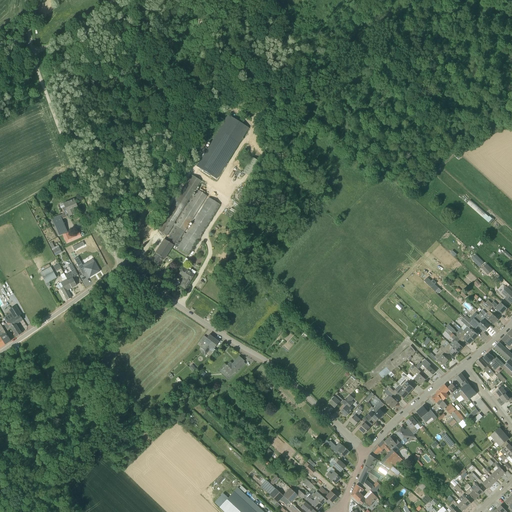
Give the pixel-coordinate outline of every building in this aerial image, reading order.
[(47,0),(42,0),(41,7),(51,8),(52,3),(47,2),(47,0)] [(216,179),(248,128),(229,115),(196,166),(203,171),(203,172),(210,176),(210,175),(216,179)] [(246,163),(231,185),(243,193),(257,171),(246,163)] [(157,264),(159,261),(161,261),(163,258),(164,259),(173,245),(188,254),(198,239),(200,240),(202,236),(201,235),(220,205),(208,197),(188,230),(186,229),(207,196),(197,190),(176,224),(175,223),(174,222),(201,180),(191,175),(165,217),(166,217),(158,230),(167,236),(174,225),(175,226),(166,241),(164,240),(155,253),(156,254),(152,261),(157,264)] [(69,217),(69,216),(75,213),(73,208),(77,206),(74,199),(64,204),(65,207),(62,208),(63,211),(63,214),(52,218),(59,235),(68,232),(63,221),(65,220),(65,218),(69,217)] [(486,214),(471,200),(467,204),(483,218),(486,214)] [(79,237),(77,233),(69,237),(67,233),(63,235),(67,243),(79,237)] [(52,249),(55,254),(60,251),(57,246),(52,249)] [(500,255),(503,253),(510,259),(511,257),(511,256),(505,250),(503,252),(499,248),(496,252),(500,255)] [(471,259),(475,263),(477,262),(481,266),(484,263),(476,255),(471,259)] [(78,257),(74,259),(78,266),(82,264),(79,259),(78,257)] [(509,264),(508,264),(505,268),(504,267),(502,269),(507,274),(510,272),(507,269),(510,265),(510,264),(511,263),(511,261),(509,263),(509,264)] [(89,277),(95,274),(94,274),(95,273),(96,273),(100,271),(94,262),(88,265),(87,263),(83,265),(82,265),(86,272),(89,277)] [(487,274),(492,269),(487,263),(482,268),(487,274)] [(65,275),(66,277),(67,279),(72,288),(76,285),(72,278),(78,275),(72,264),(68,265),(72,272),(65,275)] [(51,267),(46,270),(40,273),(46,284),(57,278),(51,267)] [(185,289),(195,274),(183,267),(179,274),(182,276),(185,278),(182,281),(181,282),(182,282),(180,285),(179,285),(185,289)] [(436,291),(439,288),(435,285),(437,283),(433,279),(431,281),(427,277),(424,281),(435,292),(436,291)] [(72,288),(67,279),(61,282),(63,287),(60,288),(67,300),(71,297),(67,290),(72,288)] [(511,302),(511,292),(507,288),(502,293),(507,298),(506,299),(511,304),(511,302)] [(431,294),(426,300),(435,309),(440,303),(431,294)] [(486,303),(490,307),(492,309),(494,306),(496,308),(496,309),(502,314),(507,309),(501,303),(498,306),(494,302),(492,304),(488,300),(486,303)] [(13,315),(15,318),(12,320),(7,323),(16,337),(21,333),(16,324),(23,320),(20,315),(21,315),(15,306),(10,310),(13,315)] [(489,311),(486,313),(483,310),(481,313),(493,325),(498,319),(489,311)] [(490,325),(483,320),(478,315),(472,321),(466,316),(464,317),(463,318),(465,320),(472,326),(475,329),(478,326),(484,331),(490,325)] [(478,335),(472,330),(469,328),(472,326),(465,320),(462,322),(467,326),(464,330),(465,332),(473,340),(478,335)] [(0,336),(5,344),(10,341),(0,324),(0,336)] [(456,337),(446,328),(446,329),(451,334),(449,335),(454,339),(456,337)] [(459,339),(461,337),(462,337),(454,330),(452,333),(456,337),(458,338),(459,339)] [(464,334),(462,337),(461,337),(463,339),(469,345),(473,340),(465,332),(464,334)] [(509,347),(511,343),(511,338),(507,334),(501,340),(509,347)] [(209,335),(204,341),(203,342),(205,344),(201,348),(204,351),(206,350),(214,338),(209,335)] [(206,350),(204,351),(201,353),(204,356),(209,350),(213,353),(216,350),(214,349),(219,342),(214,338),(206,350)] [(450,344),(453,348),(458,352),(463,347),(456,340),(454,343),(453,342),(450,344)] [(506,367),(510,371),(511,372),(511,362),(509,360),(510,359),(511,361),(511,354),(499,342),(494,347),(509,361),(505,365),(506,367)] [(458,352),(453,348),(450,344),(449,343),(444,348),(442,346),(440,348),(441,349),(444,353),(447,350),(449,352),(454,357),(458,352)] [(411,356),(416,352),(411,346),(392,362),(391,360),(385,365),(386,367),(372,379),(371,379),(363,385),(364,386),(367,389),(369,391),(383,379),(388,374),(391,372),(396,367),(397,368),(407,359),(411,356)] [(437,353),(441,356),(438,360),(443,365),(448,360),(443,355),(445,353),(444,353),(441,349),(437,353)] [(438,360),(430,352),(428,354),(436,362),(438,360)] [(494,359),(491,356),(488,353),(483,358),(492,367),(497,362),(494,359)] [(240,357),(232,365),(230,363),(226,366),(224,364),(222,366),(230,374),(234,370),(237,373),(245,364),(242,361),(243,360),(240,357)] [(425,359),(421,364),(423,365),(427,369),(424,372),(430,377),(435,372),(429,367),(427,366),(430,364),(425,359)] [(492,380),(496,376),(480,359),(476,362),(492,380)] [(418,370),(416,367),(415,366),(411,371),(417,376),(415,379),(421,385),(425,380),(417,372),(419,370),(418,370)] [(400,385),(409,393),(413,388),(407,383),(411,379),(404,372),(401,375),(405,379),(400,385)] [(469,400),(473,397),(477,393),(466,380),(461,374),(456,378),(461,384),(463,387),(460,389),(462,391),(469,399),(469,400)] [(499,374),(497,376),(503,383),(505,381),(499,374)] [(500,397),(506,393),(501,387),(504,385),(502,383),(497,387),(499,389),(496,392),(500,397)] [(449,390),(456,399),(461,396),(465,401),(469,399),(462,391),(459,393),(457,389),(452,384),(448,388),(449,390)] [(404,399),(409,393),(400,385),(394,391),(390,388),(388,390),(394,396),(398,393),(404,399)] [(449,390),(448,388),(445,385),(436,393),(443,401),(449,396),(446,393),(449,390)] [(384,400),(387,402),(393,408),(398,403),(393,398),(394,396),(388,390),(387,389),(384,392),(388,396),(384,400)] [(511,395),(508,391),(506,393),(500,397),(505,403),(508,401),(510,403),(511,401),(511,395)] [(365,400),(367,403),(374,395),(372,393),(365,400)] [(335,408),(343,399),(337,394),(330,403),(335,408)] [(437,403),(440,407),(440,406),(443,410),(447,406),(436,394),(432,398),(437,403)] [(354,399),(350,395),(346,400),(349,403),(341,412),(344,414),(343,415),(346,417),(351,411),(349,408),(354,403),(352,401),(354,399)] [(372,410),(368,414),(372,417),(374,414),(380,419),(384,414),(380,409),(384,404),(380,401),(373,408),(372,410)] [(451,404),(446,409),(450,414),(451,414),(459,423),(464,418),(457,410),(457,411),(451,404)] [(360,406),(358,408),(353,414),(355,415),(350,421),(355,426),(360,420),(357,417),(362,412),(360,410),(362,408),(360,406)] [(430,410),(428,412),(423,406),(417,412),(422,417),(424,420),(430,415),(434,420),(437,417),(430,410)] [(364,434),(370,427),(373,425),(368,421),(370,419),(372,417),(368,414),(361,422),(363,424),(359,429),(364,434)] [(482,417),(479,414),(473,419),(476,423),(482,417)] [(412,428),(409,430),(413,435),(419,431),(414,426),(417,423),(412,417),(407,422),(412,428)] [(457,423),(453,418),(448,423),(452,427),(457,423)] [(413,435),(409,430),(407,432),(402,427),(396,433),(402,441),(405,438),(408,441),(410,439),(411,440),(415,437),(413,435)] [(500,428),(495,432),(490,436),(500,447),(501,446),(503,449),(509,444),(506,441),(509,439),(500,428)] [(445,433),(441,436),(450,446),(454,443),(445,433)] [(324,442),(318,436),(314,440),(321,446),(324,442)] [(393,440),(391,437),(385,442),(383,440),(391,449),(392,449),(392,450),(396,446),(400,451),(404,447),(396,438),(393,440)] [(383,451),(383,450),(384,449),(387,452),(388,454),(381,463),(390,469),(391,470),(393,466),(395,468),(402,460),(392,450),(392,449),(391,449),(383,440),(378,445),(372,451),(375,454),(378,455),(380,453),(381,454),(383,451)] [(327,444),(329,447),(334,452),(336,449),(331,445),(332,444),(330,441),(329,442),(327,444)] [(342,446),(337,451),(344,457),(348,452),(340,444),(342,446)] [(502,459),(507,454),(511,449),(511,447),(509,444),(503,449),(500,452),(503,454),(500,457),(502,459)] [(267,447),(264,451),(270,456),(273,453),(267,447)] [(511,449),(507,454),(502,459),(504,461),(509,456),(511,458),(511,457),(511,449)] [(235,455),(238,458),(238,459),(241,461),(243,459),(237,453),(235,455)] [(370,454),(368,460),(365,466),(380,476),(383,477),(384,478),(386,475),(379,470),(382,466),(389,471),(390,469),(381,463),(370,454)] [(336,463),(334,466),(340,471),(342,469),(342,470),(345,466),(336,458),(334,461),(336,463)] [(423,468),(417,462),(416,461),(412,465),(419,472),(421,473),(423,470),(422,469),(423,468)] [(471,463),(465,469),(469,473),(474,467),(471,463)] [(311,475),(315,470),(309,464),(309,465),(306,468),(305,469),(311,475)] [(505,473),(497,464),(496,466),(498,469),(495,471),(501,477),(505,473)] [(367,476),(376,482),(376,481),(378,479),(380,481),(383,477),(380,476),(365,466),(358,481),(369,490),(370,490),(372,493),(377,497),(380,494),(376,490),(372,486),(373,486),(365,480),(367,476)] [(464,469),(459,474),(461,477),(467,472),(464,469)] [(491,476),(496,481),(501,477),(495,471),(491,476)] [(340,478),(334,472),(331,475),(329,472),(326,475),(335,483),(340,478)] [(424,492),(429,486),(413,472),(408,478),(424,492)] [(471,476),(475,480),(476,481),(478,478),(472,472),(470,474),(471,476)] [(463,478),(462,478),(459,474),(451,481),(455,486),(458,483),(456,481),(458,479),(460,481),(461,480),(463,478)] [(491,476),(487,480),(492,485),(496,481),(491,476)] [(492,485),(487,480),(484,482),(481,479),(479,481),(487,489),(492,485)] [(311,489),(314,486),(308,480),(305,483),(305,484),(311,489)] [(283,496),(267,481),(260,487),(273,500),(276,502),(276,503),(280,499),(283,496)] [(474,486),(472,488),(479,496),(483,492),(476,483),(474,485),(474,486)] [(361,488),(357,484),(351,496),(352,496),(358,502),(363,497),(360,493),(363,489),(361,488)] [(454,487),(459,493),(462,490),(457,485),(454,487)] [(337,497),(330,492),(328,494),(321,487),(318,490),(332,503),(337,497)] [(283,496),(290,503),(298,495),(296,493),(290,488),(283,496)] [(479,496),(472,488),(469,491),(468,490),(466,491),(474,500),(479,496)] [(299,490),(296,493),(298,495),(302,499),(305,495),(299,490)] [(370,490),(369,490),(369,491),(363,497),(366,499),(372,493),(370,490)] [(313,493),(311,495),(322,505),(326,500),(316,491),(314,494),(313,493)] [(219,507),(224,511),(255,511),(234,492),(219,507)] [(363,497),(358,502),(361,505),(364,502),(369,507),(378,498),(377,497),(372,493),(366,499),(363,497)] [(322,505),(311,495),(310,495),(308,498),(309,499),(308,501),(317,510),(322,505)] [(461,502),(467,507),(471,503),(463,495),(458,499),(461,502)] [(462,511),(467,507),(461,502),(459,504),(456,501),(454,503),(462,511)] [(315,511),(305,503),(301,507),(306,511),(315,511)]
